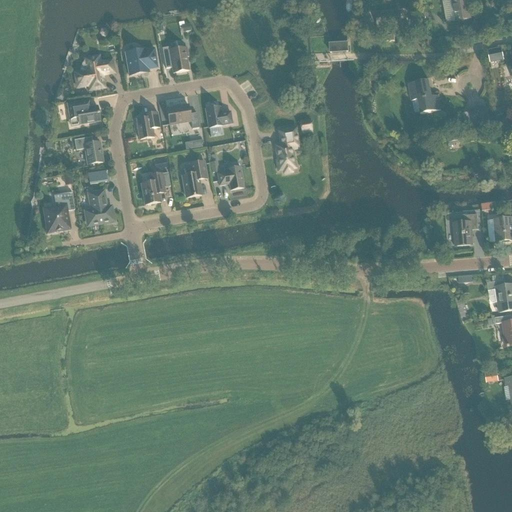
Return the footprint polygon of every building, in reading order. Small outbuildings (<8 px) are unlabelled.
[(452,0),(456,22),(471,19),(468,8),(470,7),(468,0),(447,0),(448,1),(452,0)] [(376,15),(376,25),(401,23),(400,14),(376,15)] [(106,29),(101,29),(99,34),(102,38),(107,37),(108,33),(106,29)] [(348,43),(330,44),(330,54),(348,53),(348,43)] [(165,70),(173,69),(174,75),(188,72),(186,58),(188,58),(187,49),(170,52),(170,48),(162,49),(165,70)] [(501,48),(487,51),(490,64),(504,61),(501,48)] [(125,54),(129,77),(149,74),(148,71),(157,69),(154,49),(145,51),(145,50),(125,54)] [(80,71),(81,73),(74,74),(77,89),(89,87),(90,91),(104,89),(102,76),(114,74),(112,61),(100,63),(99,57),(90,59),(88,59),(87,60),(85,61),(84,62),(83,63),(82,64),(81,65),(81,67),(81,68),(80,70),(80,71)] [(418,101),(420,115),(441,111),(438,96),(431,98),(428,81),(408,85),(411,102),(418,101)] [(89,101),(67,105),(71,128),(100,123),(97,107),(90,109),(89,101)] [(196,114),(190,115),(188,107),(166,111),(169,126),(191,122),(192,130),(199,129),(196,114)] [(222,127),(232,125),(230,113),(220,115),(219,108),(206,110),(209,129),(222,127)] [(488,122),(485,108),(469,111),(469,113),(463,114),(465,127),(488,122)] [(160,129),(157,114),(147,116),(147,119),(136,121),(139,141),(154,138),(153,130),(160,129)] [(511,118),(503,120),(505,131),(511,129),(511,118)] [(300,123),(301,131),(311,130),(310,122),(300,123)] [(285,174),(291,173),(292,172),(290,164),(294,163),(295,162),(294,157),(293,156),(292,150),(299,149),(296,129),(278,132),(280,145),(274,146),(277,161),(276,162),(278,172),(283,171),(283,174),(285,174)] [(76,152),(85,150),(87,166),(103,163),(99,143),(93,144),(92,138),(74,141),(76,152)] [(201,141),(194,142),(195,149),(202,148),(201,141)] [(168,168),(166,158),(154,160),(155,162),(153,162),(154,170),(168,168)] [(219,173),(217,162),(210,164),(212,174),(219,173)] [(182,177),(186,199),(201,197),(198,182),(207,180),(204,163),(190,166),(192,176),(182,177)] [(229,185),(230,192),(244,189),(240,169),(226,171),(227,173),(217,175),(219,187),(229,185)] [(246,185),(254,184),(251,169),(243,171),(246,185)] [(145,206),(160,204),(159,196),(166,194),(165,189),(170,188),(168,174),(149,177),(150,184),(141,185),(145,206)] [(63,176),(65,187),(73,185),(71,175),(63,176)] [(111,208),(106,209),(103,193),(89,195),(92,212),(85,213),(88,227),(113,223),(111,208)] [(57,234),(56,233),(70,230),(66,213),(74,211),(71,194),(54,197),(56,208),(44,211),(47,227),(45,228),(47,236),(57,234)] [(511,241),(511,213),(511,214),(511,216),(511,219),(494,221),(496,243),(511,241)] [(472,245),(471,232),(478,231),(477,216),(464,217),(465,225),(452,226),(454,246),(472,245)] [(499,303),(500,312),(511,310),(511,287),(504,289),(503,282),(487,284),(489,301),(491,303),(494,304),(499,303)] [(511,320),(511,317),(494,319),(495,325),(502,324),(506,348),(511,347),(511,320)]
